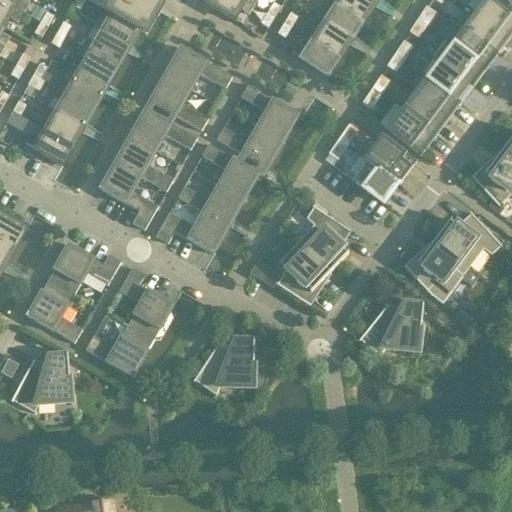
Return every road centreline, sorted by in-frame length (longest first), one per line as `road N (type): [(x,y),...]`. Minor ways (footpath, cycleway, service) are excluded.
road 1 (residential): [(322,345),(511,84)]
road 2 (residential): [(322,345),(72,214)]
road 3 (residential): [(351,511),(334,358),(322,345)]
road 4 (residential): [(0,336),(72,214)]
